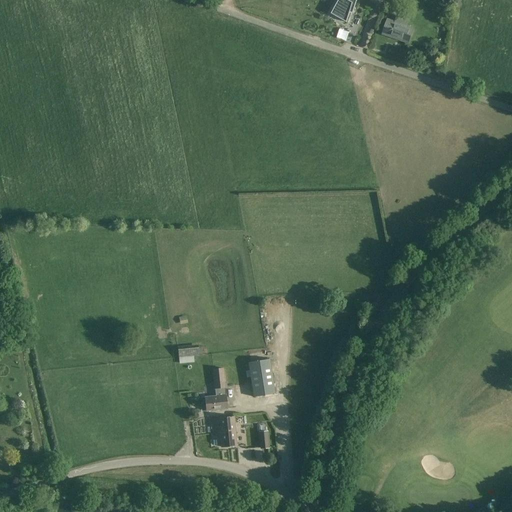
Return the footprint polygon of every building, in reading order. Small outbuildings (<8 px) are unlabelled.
[(338,0),(334,8),(341,11),(338,17),(347,22),(350,12),(352,7),(354,8),(355,8),(357,0),(338,0)] [(407,22),(395,18),(393,22),(387,20),(383,34),(409,43),(414,29),(406,26),(407,22)] [(199,356),(198,345),(178,347),(179,358),(199,356)] [(269,359),(249,363),(254,397),(274,394),(269,359)] [(227,409),(222,369),(213,370),(216,396),(204,397),(205,412),(227,409)] [(237,446),(233,416),(210,419),(212,434),(219,434),(220,448),(237,446)] [(267,431),(259,432),(261,448),(269,447),(267,431)]
